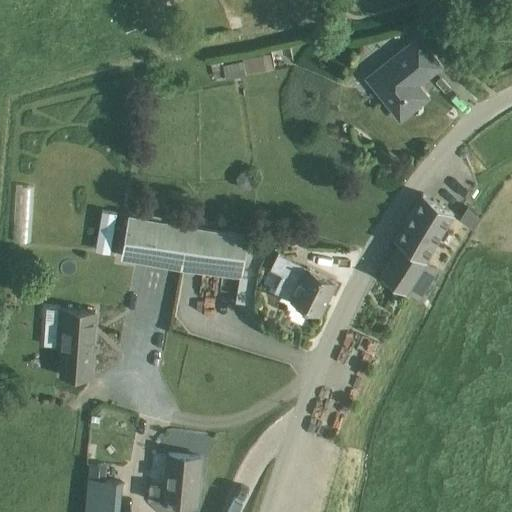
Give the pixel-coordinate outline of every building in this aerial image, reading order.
[(433,59),(418,39),(368,78),(399,119),(426,97),(413,80),(426,70),(423,67),(433,59)] [(222,61),(211,63),(213,77),(225,76),(225,77),(245,74),(274,70),(271,53),(242,58),(242,60),(223,64),(222,61)] [(254,183),(253,176),(248,171),(240,171),(236,177),(236,184),(242,189),(249,188),(254,183)] [(13,241),(31,242),(33,185),(15,184),(13,241)] [(405,290),(453,213),(422,193),(394,239),(400,242),(380,275),(405,290)] [(479,212),(467,205),(460,217),(472,224),(479,212)] [(180,268),(188,223),(128,213),(121,257),(180,268)] [(188,223),(180,268),(241,278),(249,234),(188,223)] [(307,268),(281,255),(273,269),(283,274),(275,291),(291,299),(291,300),(318,314),(335,281),(307,267),(307,268)] [(252,299),(252,279),(237,279),(238,300),(252,299)] [(90,378),(95,311),(60,308),(58,348),(63,348),(61,376),(90,378)] [(169,453),(166,485),(149,483),(148,499),(195,504),(201,457),(169,453)] [(120,511),(123,480),(103,478),(104,463),(90,462),(88,476),(84,511),(120,511)]
